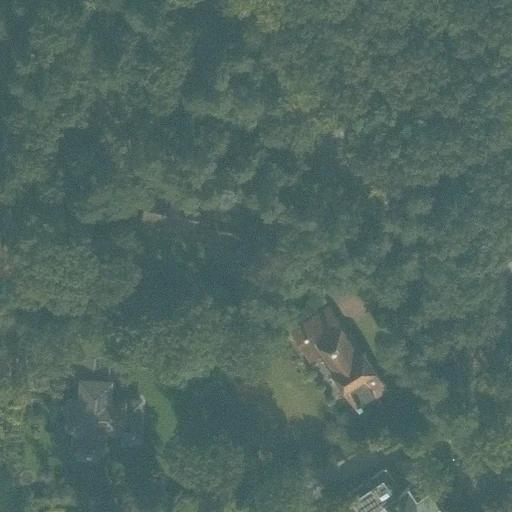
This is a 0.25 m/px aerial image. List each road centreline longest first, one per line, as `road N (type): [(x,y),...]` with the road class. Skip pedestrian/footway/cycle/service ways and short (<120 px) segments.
road 1 (residential): [(0,220),(61,136),(134,94),(205,98),(294,134),(363,179)]
road 2 (residential): [(511,406),(363,179)]
road 3 (residential): [(363,179),(265,47),(203,0)]
